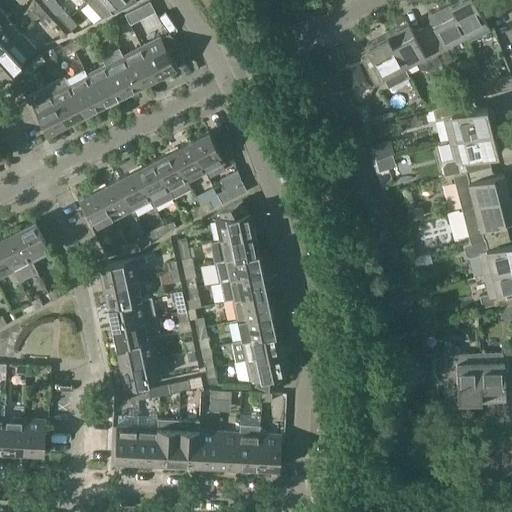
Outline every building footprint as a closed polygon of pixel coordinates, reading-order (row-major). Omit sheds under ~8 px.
[(88,0),(87,1),(102,18),(114,13),(132,4),(130,0),(88,0)] [(475,0),(452,0),(449,2),(466,34),(469,40),(490,29),(475,0)] [(155,11),(150,1),(125,14),(131,24),(155,11)] [(446,44),(466,34),(449,2),(428,12),(433,22),(423,27),(437,54),(449,48),(446,44)] [(34,21),(39,17),(45,11),(39,4),(32,9),(33,10),(29,14),(34,21)] [(0,24),(8,18),(8,17),(0,7),(0,24)] [(63,9),(57,15),(64,22),(70,17),(63,9)] [(53,19),(45,11),(39,17),(46,25),(53,19)] [(77,24),(70,17),(64,22),(71,30),(77,24)] [(0,24),(0,51),(16,38),(21,33),(8,18),(0,24)] [(116,19),(107,23),(111,31),(120,27),(116,19)] [(102,36),(111,31),(107,23),(98,28),(102,36)] [(387,33),(404,66),(415,60),(419,68),(428,70),(442,63),(437,54),(423,27),(413,32),(408,23),(387,33)] [(404,66),(387,33),(366,44),(371,54),(362,59),(375,85),(385,80),(388,87),(409,76),(404,66)] [(142,45),(158,77),(176,67),(172,60),(163,40),(160,36),(142,45)] [(172,60),(190,51),(185,43),(171,36),(163,40),(172,60)] [(80,37),(71,42),(75,49),(84,45),(80,37)] [(30,54),(16,38),(0,51),(0,73),(4,78),(30,54)] [(66,54),(75,49),(71,42),(61,47),(66,54)] [(139,86),(158,77),(142,45),(123,55),(139,86)] [(139,86),(123,55),(119,47),(101,56),(105,64),(121,96),(139,86)] [(39,54),(32,61),(38,67),(45,60),(39,54)] [(30,74),(38,67),(32,61),(24,67),(30,74)] [(350,86),(347,79),(363,73),(358,62),(342,68),(338,70),(346,87),(350,86)] [(103,104),(121,96),(105,64),(87,73),(103,104)] [(85,114),(103,104),(87,73),(85,68),(66,77),(85,114)] [(66,124),(85,114),(66,77),(65,75),(46,84),(66,124)] [(511,87),(511,78),(511,75),(482,82),(485,94),(511,87)] [(482,93),(480,82),(466,85),(469,96),(482,93)] [(66,124),(46,84),(28,94),(32,102),(47,133),(66,124)] [(449,140),(492,128),(486,106),(476,108),(473,97),(432,108),(435,119),(443,117),(449,140)] [(370,125),(373,137),(388,133),(384,121),(370,125)] [(498,152),(492,128),(449,140),(453,158),(445,160),(442,166),(444,177),(453,174),(490,165),(488,154),(498,152)] [(209,131),(190,140),(206,171),(225,162),(209,131)] [(384,156),(392,154),(394,153),(390,138),(372,143),(376,159),(384,156)] [(190,140),(172,149),(188,181),(206,171),(190,140)] [(188,181),(172,149),(154,159),(173,196),(191,188),(188,181)] [(387,167),(384,156),(376,159),(379,170),(387,167)] [(136,168),(152,199),(151,199),(155,206),(173,196),(154,159),(136,168)] [(453,174),(462,209),(510,196),(504,173),(493,176),(490,165),(453,174)] [(134,208),(151,199),(152,199),(136,168),(118,177),(134,208)] [(115,218),(134,208),(118,177),(99,187),(115,218)] [(242,180),(217,193),(222,204),(247,191),(242,180)] [(96,228),(115,218),(99,187),(80,196),(96,228)] [(508,232),(507,227),(505,221),(511,219),(511,206),(510,196),(462,209),(470,242),(508,232)] [(213,208),(209,200),(200,205),(204,212),(213,208)] [(215,218),(219,239),(219,240),(254,232),(250,211),(248,211),(243,200),(219,211),(221,217),(215,218)] [(195,217),(204,212),(200,205),(191,209),(195,217)] [(408,210),(410,219),(424,216),(421,206),(408,210)] [(177,227),(173,219),(164,223),(168,231),(177,227)] [(35,220),(16,230),(32,261),(51,251),(35,220)] [(159,236),(168,231),(164,223),(155,228),(159,236)] [(37,271),(32,261),(16,230),(0,238),(0,242),(14,270),(13,270),(19,281),(37,271)] [(254,232),(219,240),(219,239),(210,241),(214,261),(215,261),(215,262),(259,252),(254,232)] [(470,257),(479,255),(484,274),(511,267),(511,242),(511,243),(508,232),(470,242),(463,244),(465,254),(470,257)] [(178,238),(180,248),(188,246),(186,237),(178,238)] [(138,241),(128,243),(130,252),(140,249),(138,241)] [(14,270),(0,242),(0,276),(13,270),(14,270)] [(120,254),(130,252),(128,243),(118,245),(120,254)] [(190,257),(188,246),(180,248),(182,258),(190,257)] [(263,272),(259,252),(215,262),(220,281),(263,272)] [(144,255),(99,265),(104,286),(137,279),(135,267),(147,265),(144,255)] [(167,261),(169,272),(178,270),(176,260),(167,261)] [(511,302),(511,267),(484,274),(488,293),(479,295),(483,307),(495,304),(496,307),(511,302)] [(178,270),(169,272),(171,282),(180,280),(178,270)] [(224,301),(232,299),(232,300),(267,292),(263,272),(220,281),(224,301)] [(186,278),(188,288),(197,286),(195,276),(186,278)] [(141,297),(137,279),(104,286),(108,306),(142,298),(141,297)] [(197,286),(188,288),(190,298),(199,297),(197,286)] [(61,295),(57,287),(48,292),(52,300),(61,295)] [(272,312),(267,292),(232,300),(237,320),(272,312)] [(108,306),(112,326),(146,319),(146,318),(155,316),(151,295),(141,297),(142,298),(108,306)] [(39,297),(30,302),(34,309),(43,304),(39,297)] [(176,301),(178,312),(187,310),(185,299),(176,301)] [(34,309),(30,302),(21,306),(25,314),(34,309)] [(187,310),(178,312),(180,322),(189,320),(187,310)] [(276,332),(272,312),(237,320),(241,340),(276,332)] [(146,318),(146,319),(112,326),(117,345),(150,338),(161,336),(156,316),(155,316),(146,318)] [(195,318),(197,328),(205,326),(203,316),(195,318)] [(205,326),(197,328),(199,338),(208,336),(205,326)] [(241,340),(245,359),(280,352),(276,332),(241,340)] [(155,358),(150,338),(117,345),(121,366),(155,358)] [(195,350),(193,340),(184,341),(187,352),(195,350)] [(505,375),(511,374),(511,343),(503,344),(503,351),(480,352),(481,397),(505,396),(505,375)] [(481,397),(480,352),(458,353),(458,345),(445,346),(446,376),(457,376),(458,402),(481,401),(481,397)] [(197,360),(195,350),(187,352),(189,361),(197,360)] [(283,373),(285,373),(280,352),(245,359),(250,380),(256,379),(255,385),(282,386),(283,373)] [(204,358),(206,368),(214,366),(212,356),(204,358)] [(159,379),(155,358),(121,366),(125,386),(159,379)] [(26,373),(27,364),(17,364),(16,372),(26,373)] [(37,365),(27,364),(26,373),(37,373),(37,365)] [(217,376),(214,366),(206,368),(208,378),(216,376),(217,376)] [(190,388),(188,379),(178,381),(180,390),(190,388)] [(170,392),(180,390),(178,381),(168,383),(170,392)] [(147,388),(137,390),(139,398),(149,396),(147,388)] [(211,397),(221,398),(221,390),(211,389),(211,397)] [(129,401),(139,398),(137,390),(127,392),(129,401)] [(221,390),(221,398),(231,399),(232,390),(221,390)] [(262,400),(262,392),(252,391),(251,399),(262,400)] [(272,392),(262,392),(262,400),(272,401),(272,392)] [(3,451),(22,451),(24,417),(5,416),(3,451)] [(45,418),(24,417),(22,451),(44,453),(45,418)] [(158,418),(158,427),(156,462),(176,463),(178,419),(158,418)] [(176,463),(197,464),(198,429),(199,429),(199,420),(178,419),(176,463)] [(115,460),(136,461),(137,426),(117,425),(115,460)] [(158,427),(137,426),(136,461),(156,462),(158,427)] [(197,464),(217,465),(219,430),(199,429),(198,429),(197,464)] [(240,431),(219,430),(217,465),(238,466),(240,431)] [(260,432),(240,431),(238,466),(258,467),(260,432)] [(260,432),(258,467),(279,468),(281,433),(260,432)]
